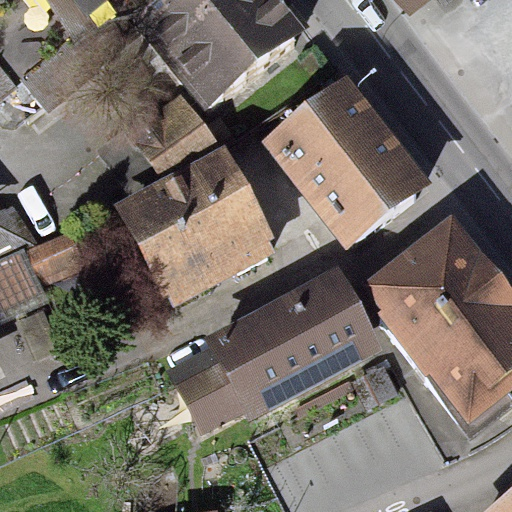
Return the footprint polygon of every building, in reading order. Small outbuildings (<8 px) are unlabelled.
[(0,0),(0,95),(23,126),(143,35),(185,0),(0,0)] [(291,46),(253,0),(185,0),(143,35),(207,114),(291,46)] [(350,108),(285,153),(349,244),(413,199),(350,108)] [(151,113),(98,148),(136,204),(212,153),(187,116),(163,132),(151,113)] [(228,175),(129,222),(167,302),(266,255),(228,175)] [(0,262),(34,246),(10,214),(0,222),(0,262)] [(511,400),(511,327),(452,252),(377,311),(473,432),(511,400)] [(22,260),(0,269),(0,315),(0,317),(39,300),(22,260)] [(365,353),(339,302),(188,378),(214,429),(365,353)] [(386,372),(358,387),(371,412),(399,398),(386,372)]
